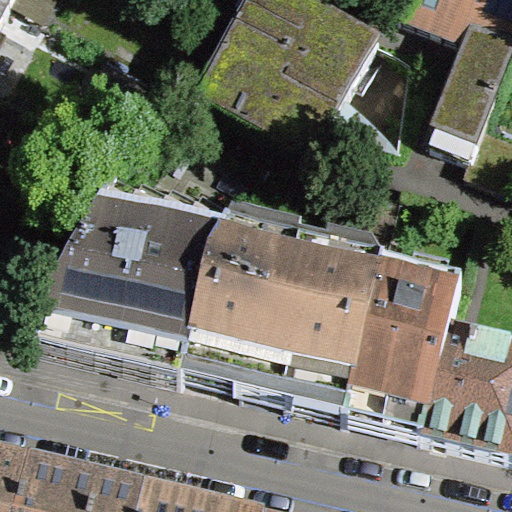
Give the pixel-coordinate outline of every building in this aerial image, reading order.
[(17,0),(48,0),(55,4),(56,0),(0,0),(0,7),(10,13),(17,0)] [(380,47),(294,0),(256,0),(198,107),(312,170),(320,155),(380,47)] [(470,169),(483,137),(511,62),(511,0),(510,0),(411,0),(399,24),(398,23),(396,25),(470,54),(431,154),(470,169)] [(0,31),(10,13),(0,7),(0,31)] [(146,89),(108,67),(96,88),(134,109),(146,89)] [(511,202),(511,148),(483,137),(470,169),(465,184),(511,202)] [(127,369),(184,382),(185,377),(209,275),(225,245),(196,229),(192,236),(166,222),(162,229),(136,214),(132,222),(107,208),(43,323),(38,348),(67,355),(95,361),(92,373),(124,380),(127,369)] [(292,419),(296,403),(349,415),(382,274),(383,274),(229,238),(225,245),(209,275),(185,377),(212,383),(237,389),(233,405),(292,419)] [(458,292),(382,274),(349,415),(347,421),(370,426),(424,438),(446,342),(458,292)] [(424,438),(421,447),(511,468),(511,357),(446,342),(424,438)] [(0,472),(0,511),(19,511),(27,479),(0,472)] [(27,479),(19,511),(142,511),(144,506),(59,486),(27,479)]
